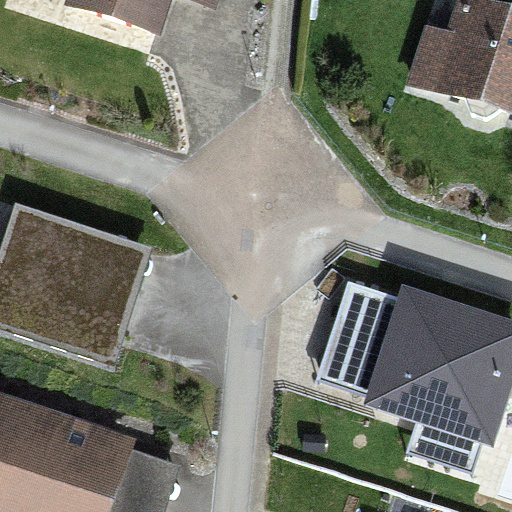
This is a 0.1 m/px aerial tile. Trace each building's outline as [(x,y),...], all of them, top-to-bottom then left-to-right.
[(209,0),(59,0),(56,11),(144,42),(158,0),(169,0),(205,12),(209,0)] [(511,31),(451,9),(437,45),(419,38),(402,83),(511,124),(511,31)] [(150,256),(17,211),(0,260),(0,326),(116,362),(150,256)] [(492,446),(511,385),(511,319),(398,281),(393,294),(346,278),(312,378),(365,396),(361,405),(419,424),(410,450),(470,470),(479,442),(492,446)] [(0,407),(0,511),(104,511),(125,446),(0,407)]
